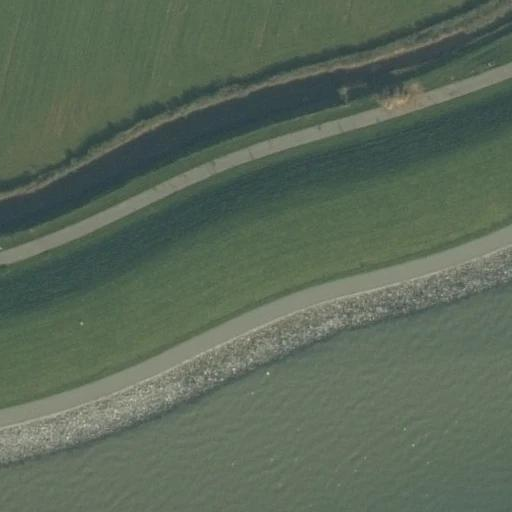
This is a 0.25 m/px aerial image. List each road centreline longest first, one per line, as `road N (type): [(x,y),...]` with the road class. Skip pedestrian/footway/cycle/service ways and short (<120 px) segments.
road 1 (unclassified): [(0,263),(219,165),(511,69)]
road 2 (unclassified): [(0,432),(91,407),(304,309),(511,242)]
